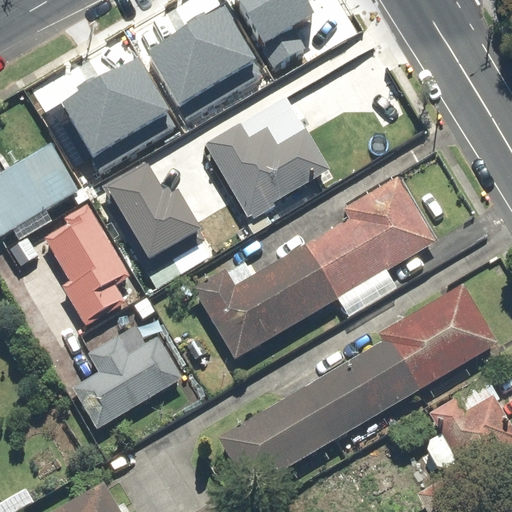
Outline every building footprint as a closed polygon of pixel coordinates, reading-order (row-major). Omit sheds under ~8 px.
[(233,0),(274,70),(304,52),(288,26),(312,12),(304,0),(233,0)] [(224,8),(147,52),(186,121),(264,76),(224,8)] [(59,105),(98,173),(180,125),(138,52),(76,88),(79,93),(59,105)] [(207,149),(249,221),(331,174),(308,133),(279,149),(268,131),(252,141),(244,127),(207,149)] [(0,185),(0,232),(8,245),(81,199),(52,152),(0,185)] [(194,241),(202,236),(180,197),(170,203),(150,170),(109,195),(154,267),(195,242),(194,241)] [(201,298),(239,362),(436,245),(397,181),(201,298)] [(130,305),(120,287),(132,281),(92,214),(45,242),(72,285),(65,289),(87,328),(130,305)] [(221,438),(253,493),(496,349),(464,295),(221,438)] [(159,342),(147,349),(136,330),(92,356),(104,376),(76,394),(100,432),(183,380),(159,342)] [(479,511),(511,493),(511,425),(488,384),(432,416),(465,473),(421,499),(428,511),(479,511)] [(214,511),(212,508),(205,511),(120,511),(105,486),(66,510),(63,511),(214,511)]
